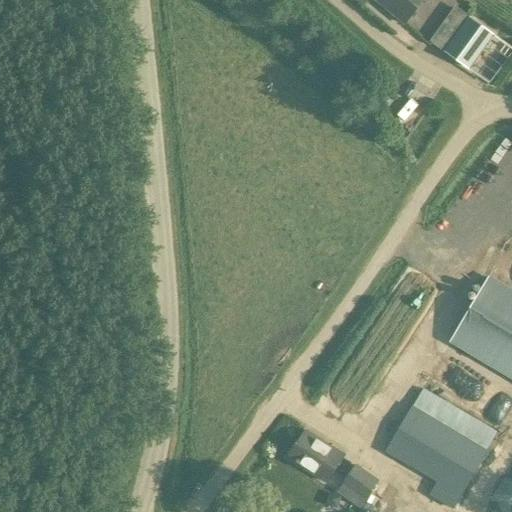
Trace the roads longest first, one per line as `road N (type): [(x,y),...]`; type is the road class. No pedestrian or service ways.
road 1 (unclassified): [(133,511),(148,320),(122,0)]
road 2 (unclassified): [(169,511),(456,120)]
road 3 (unclassified): [(456,120),(316,0)]
